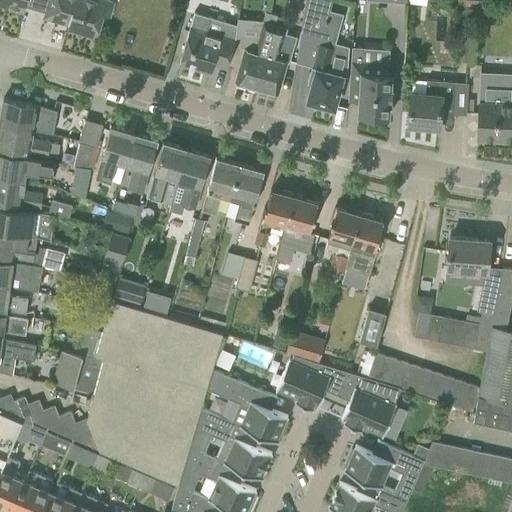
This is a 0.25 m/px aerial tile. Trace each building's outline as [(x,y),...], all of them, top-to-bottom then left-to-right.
[(26,0),(0,0),(0,4),(23,11),(26,0)] [(109,16),(114,1),(110,0),(97,0),(97,1),(93,0),(47,0),(42,17),(78,27),(76,32),(95,37),(102,14),(109,16)] [(332,51),(334,47),(319,43),(322,33),(323,33),(329,10),(330,10),(331,10),(329,9),(331,0),(304,0),(304,3),(298,42),(295,62),(297,62),(298,56),(313,60),(308,81),(311,83),(307,99),(333,106),(342,75),(346,76),(348,55),(332,51)] [(256,85),(276,14),(279,5),(270,2),(267,11),(264,10),(261,19),(256,34),(240,33),(240,46),(244,47),(235,79),(256,85)] [(232,48),(235,36),(237,23),(194,10),(189,27),(184,43),(178,62),(210,72),(212,64),(226,68),(232,48)] [(277,56),(286,27),(286,26),(282,25),(284,16),(276,14),(256,85),(277,91),(286,58),(277,56)] [(358,113),(388,115),(389,100),(391,100),(392,88),(390,88),(391,73),(386,72),(387,66),(372,64),(372,61),(363,60),(363,47),(353,46),(349,98),(359,99),(358,113)] [(410,103),(408,123),(438,126),(439,111),(454,112),(455,81),(435,80),(426,79),(425,93),(411,92),(410,103)] [(511,102),(510,103),(510,95),(507,92),(499,91),(497,94),(498,85),(479,84),(477,138),(511,140),(511,102)] [(52,131),(55,109),(37,104),(3,97),(0,113),(0,121),(33,128),(52,131)] [(102,123),(84,118),(78,141),(96,146),(102,123)] [(31,138),(33,128),(0,121),(0,146),(47,155),(49,141),(31,138)] [(124,165),(134,132),(110,125),(95,177),(108,181),(114,162),(124,165)] [(142,191),(151,158),(157,139),(134,132),(124,165),(133,168),(128,187),(142,191)] [(88,167),(94,146),(79,141),(73,165),(75,165),(76,164),(88,167)] [(176,180),(186,148),(162,141),(147,193),(162,197),(167,178),(176,180)] [(194,207),(204,174),(210,155),(186,148),(176,180),(168,208),(182,212),(184,204),(194,207)] [(44,173),(46,159),(14,153),(0,150),(0,175),(24,179),(25,170),(44,173)] [(230,196),(239,163),(215,156),(201,209),(216,213),(221,194),(230,196)] [(254,204),(258,189),(263,170),(239,163),(230,196),(239,199),(233,218),(247,222),(253,203),(254,204)] [(90,167),(88,167),(76,164),(75,165),(70,192),(84,197),(90,167)] [(23,188),(24,179),(0,175),(0,200),(7,202),(40,207),(42,192),(23,188)] [(286,227),(294,195),(270,189),(265,206),(264,205),(259,220),(286,227)] [(308,233),(312,220),(314,220),(319,202),(294,195),(286,227),(280,248),(278,248),(272,272),(282,275),(288,251),(292,238),(294,229),(308,233)] [(51,198),(48,211),(67,216),(71,204),(51,198)] [(135,216),(139,203),(126,200),(126,202),(113,199),(111,207),(123,212),(135,216)] [(39,211),(6,205),(0,204),(0,229),(17,231),(18,222),(37,225),(39,211)] [(344,266),(358,213),(334,206),(329,225),(331,225),(327,239),(338,242),(335,252),(333,252),(328,267),(343,272),(345,266),(344,266)] [(129,236),(135,216),(123,212),(117,232),(129,236)] [(380,236),(378,236),(383,220),(358,213),(344,266),(345,266),(369,273),(380,236)] [(192,264),(205,219),(195,216),(194,222),(188,243),(188,244),(183,261),(192,264)] [(15,241),(17,231),(0,229),(0,253),(32,260),(34,244),(15,241)] [(263,244),(267,231),(257,229),(253,241),(263,244)] [(122,261),(129,236),(117,232),(110,230),(103,256),(107,257),(122,261)] [(449,235),(448,255),(447,267),(487,270),(489,239),(449,235)] [(60,269),(64,254),(65,251),(46,246),(42,264),(60,269)] [(237,276),(243,254),(228,250),(222,272),(237,276)] [(258,258),(243,254),(237,276),(238,277),(233,296),(236,297),(239,287),(249,290),(258,258)] [(41,265),(32,264),(0,257),(0,282),(9,284),(36,289),(41,265)] [(114,285),(122,261),(107,257),(104,267),(108,268),(105,281),(102,280),(102,282),(114,285)] [(511,267),(501,266),(501,268),(498,285),(482,282),(476,309),(492,313),(490,324),(491,325),(506,328),(511,299),(511,267)] [(119,275),(112,296),(139,304),(145,283),(119,275)] [(8,294),(9,284),(0,282),(0,307),(25,312),(27,297),(8,294)] [(112,294),(114,285),(102,282),(96,304),(107,307),(111,294),(112,294)] [(206,386),(212,367),(223,332),(111,299),(103,329),(95,355),(103,357),(93,392),(86,418),(98,449),(177,483),(183,465),(189,445),(200,407),(206,386)] [(376,345),(385,312),(368,307),(359,340),(376,345)] [(426,338),(431,313),(419,310),(414,335),(426,338)] [(27,316),(0,311),(0,336),(2,336),(3,329),(24,332),(27,316)] [(438,340),(443,315),(431,313),(426,338),(438,340)] [(450,342),(455,317),(443,315),(438,340),(450,342)] [(462,344),(466,319),(455,317),(450,342),(462,344)] [(480,322),(466,319),(462,344),(475,347),(480,322)] [(95,355),(103,329),(81,325),(73,351),(81,352),(94,355),(95,355)] [(276,327),(272,344),(284,347),(289,331),(276,327)] [(318,359),(324,337),(293,328),(287,348),(318,359)] [(33,360),(36,344),(36,343),(2,336),(0,336),(0,353),(33,360)] [(511,353),(488,348),(479,392),(480,392),(493,395),(489,414),(503,416),(502,417),(506,418),(510,398),(511,387),(511,353)] [(81,352),(73,351),(62,349),(53,380),(73,386),(81,352)] [(380,379),(388,355),(376,351),(368,375),(380,379)] [(103,357),(95,355),(94,355),(81,352),(73,386),(93,392),(103,357)] [(336,393),(346,370),(292,354),(290,359),(289,358),(290,357),(289,357),(275,388),(276,388),(277,388),(297,396),(296,399),(295,399),(295,400),(300,402),(306,405),(306,404),(311,407),(312,406),(311,405),(312,403),(316,404),(315,405),(317,406),(324,388),(336,393)] [(391,383),(399,359),(388,355),(380,379),(391,383)] [(403,387),(411,363),(399,359),(391,383),(403,387)] [(414,391),(422,366),(411,363),(403,387),(414,391)] [(425,395),(433,370),(422,366),(414,391),(425,395)] [(276,395),(212,367),(206,386),(240,401),(232,420),(252,429),(252,430),(276,440),(277,439),(276,439),(277,435),(280,436),(287,420),(284,419),(286,415),(287,416),(287,415),(263,404),(268,392),(276,396),(276,395)] [(392,401),(399,386),(346,370),(336,393),(348,399),(341,416),(342,417),(342,416),(346,417),(345,420),(344,419),(344,421),(349,423),(355,426),(355,425),(360,428),(361,427),(360,426),(361,424),(381,433),(395,402),(394,401),(393,402),(392,401)] [(437,398),(445,374),(433,370),(425,395),(437,398)] [(449,402),(457,378),(445,374),(437,398),(449,402)] [(460,406),(468,382),(457,378),(449,402),(460,406)] [(472,410),(480,386),(468,382),(460,406),(472,410)] [(21,420),(14,401),(13,399),(10,392),(9,392),(0,395),(0,401),(5,413),(21,420)] [(34,421),(27,401),(24,395),(13,399),(14,401),(21,420),(15,435),(16,435),(27,440),(28,437),(41,443),(46,431),(34,426),(34,421)] [(50,428),(43,408),(38,396),(27,401),(34,421),(50,428)] [(66,434),(59,415),(54,404),(43,408),(50,428),(66,434)] [(247,441),(252,430),(252,429),(232,420),(200,407),(189,445),(201,451),(210,431),(233,441),(225,461),(236,466),(260,477),(261,476),(260,475),(263,467),(265,468),(268,460),(267,460),(270,452),(271,452),(271,451),(247,441)] [(0,471),(7,455),(16,435),(15,435),(21,420),(5,413),(0,411),(0,471)] [(82,441),(74,422),(70,411),(59,415),(66,434),(82,441)] [(98,449),(86,418),(74,422),(82,441),(98,449)] [(57,436),(46,431),(41,443),(52,447),(57,436)] [(402,471),(394,490),(408,496),(414,484),(416,479),(422,462),(428,447),(417,442),(413,453),(377,438),(376,439),(384,442),(379,454),(355,444),(354,445),(355,445),(354,449),(351,448),(344,464),(347,465),(345,468),(344,468),(344,469),(368,480),(369,479),(380,484),(388,465),(402,471)] [(92,466),(98,453),(73,442),(67,455),(92,466)] [(231,478),(236,466),(225,461),(201,451),(189,445),(183,465),(177,483),(190,489),(198,470),(218,478),(210,498),(221,502),(220,503),(241,511),(244,511),(246,509),(248,510),(255,493),(253,492),(254,489),(255,489),(256,488),(231,478)] [(104,471),(109,457),(98,453),(92,466),(104,471)] [(0,503),(12,509),(26,476),(15,471),(20,460),(7,455),(0,471),(0,503)] [(139,484),(144,473),(120,463),(116,474),(139,484)] [(408,496),(401,511),(435,511),(445,485),(446,485),(450,473),(447,471),(436,464),(429,484),(417,479),(416,479),(414,484),(408,496)] [(20,511),(40,511),(50,490),(48,489),(53,478),(30,469),(26,476),(12,509),(20,511)] [(445,485),(435,511),(466,511),(474,491),(475,491),(479,479),(476,477),(465,470),(458,490),(446,485),(445,485)] [(151,489),(156,478),(144,473),(139,484),(151,489)] [(474,491),(466,511),(498,511),(508,485),(505,483),(494,476),(487,496),(475,491),(474,491)] [(387,508),(384,511),(401,511),(408,496),(394,490),(380,484),(369,479),(368,480),(364,491),(339,480),(339,482),(336,490),(335,489),(332,497),(333,497),(329,505),(328,506),(342,511),(367,511),(372,501),(387,508)] [(72,511),(81,491),(57,480),(52,491),(50,490),(40,511),(72,511)] [(216,511),(220,503),(221,502),(210,498),(190,489),(177,483),(169,511),(216,511)] [(99,511),(104,501),(81,491),(72,511),(99,511)] [(127,511),(128,511),(104,501),(99,511),(127,511)]
